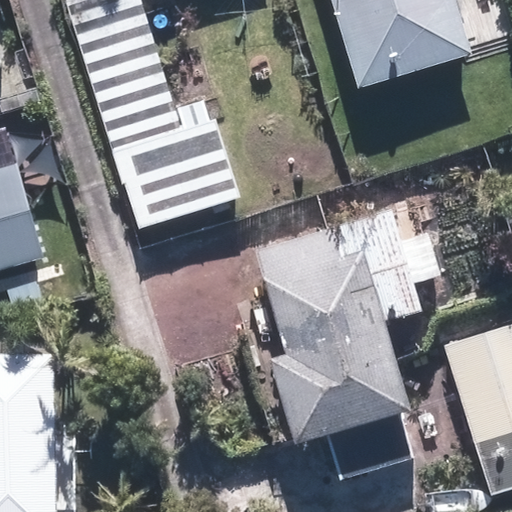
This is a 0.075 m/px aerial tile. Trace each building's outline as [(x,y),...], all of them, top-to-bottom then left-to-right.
[(178,0),(81,0),(153,221),(255,188),(221,85),(208,89),(178,0)] [(481,39),(473,0),(346,0),(367,72),(481,39)] [(0,259),(46,246),(20,158),(0,163),(0,259)] [(396,191),(265,227),(291,323),(283,326),(291,355),(262,363),(278,425),(327,412),(342,469),(444,441),(407,304),(425,299),(396,191)] [(511,315),(444,340),(495,483),(511,476),(511,315)] [(72,379),(71,336),(0,336),(0,511),(72,511),(72,471),(88,471),(88,440),(72,440),(72,409),(87,409),(87,379),(72,379)]
